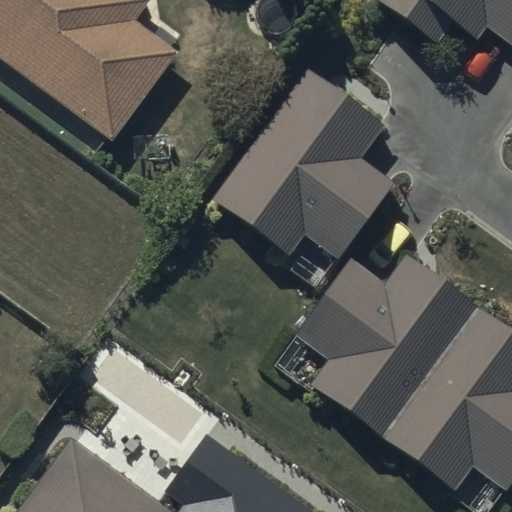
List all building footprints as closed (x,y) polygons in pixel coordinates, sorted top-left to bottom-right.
[(0,0),(0,73),(108,155),(176,66),(132,32),(148,10),(134,0),(0,0)] [(511,0),(378,0),(374,6),(440,53),(457,29),(481,47),(490,34),(511,49),(511,0)] [(312,78),(214,212),(289,267),(308,241),(345,268),(400,193),(365,168),(389,134),(312,78)] [(357,269),(300,345),(333,370),(316,393),(461,502),(479,477),(510,501),(511,498),(511,341),(411,266),(391,293),(357,269)] [(148,511),(71,453),(26,511),(148,511)]
